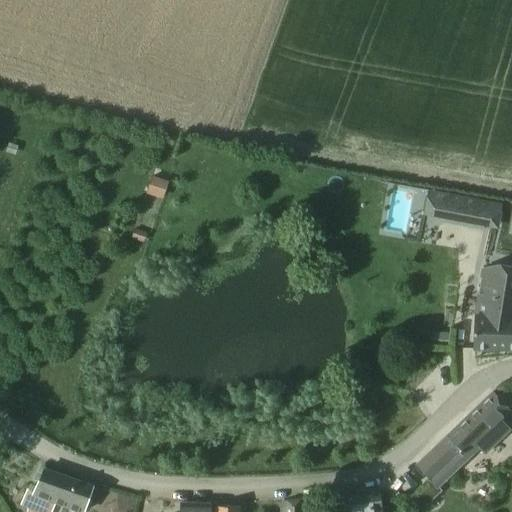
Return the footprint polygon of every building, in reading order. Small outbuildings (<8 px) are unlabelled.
[(152,174),(146,193),(163,199),(169,180),(152,174)] [(442,195),(437,216),(488,226),(493,205),(442,195)] [(476,314),(477,314),(475,348),(511,350),(511,272),(487,269),(483,268),(476,314)] [(510,409),(504,403),(506,399),(502,395),(498,397),(493,392),(448,435),(452,439),(438,452),(434,449),(417,465),(431,480),(463,450),(469,457),(480,447),(486,453),(510,429),(500,419),(510,409)] [(37,511),(52,511),(57,500),(83,510),(93,486),(46,468),(37,492),(27,488),(20,506),(37,511)] [(442,490),(438,487),(431,480),(413,497),(423,508),(442,490)] [(383,511),(381,492),(344,497),(345,511),(383,511)] [(307,511),(307,500),(282,501),(282,511),(307,511)] [(211,511),(211,503),(182,503),(181,511),(211,511)]
